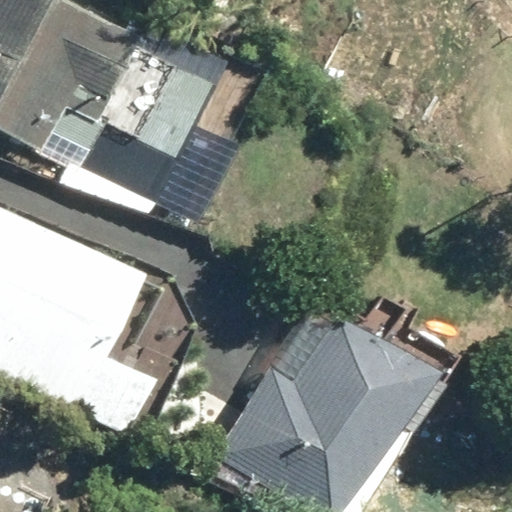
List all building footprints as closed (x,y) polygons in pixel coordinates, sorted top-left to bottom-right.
[(96,120),(129,136),(166,64),(125,44),(130,35),(59,0),(0,0),(0,133),(32,150),(42,130),(81,150),(96,120)] [(464,141),(488,63),(438,47),(413,126),(464,141)] [(220,78),(179,57),(134,142),(175,163),(220,78)] [(95,358),(134,276),(0,212),(0,377),(121,435),(146,382),(95,358)] [(289,385),(264,369),(208,460),(291,511),(331,511),(419,372),(331,317),(289,385)]
